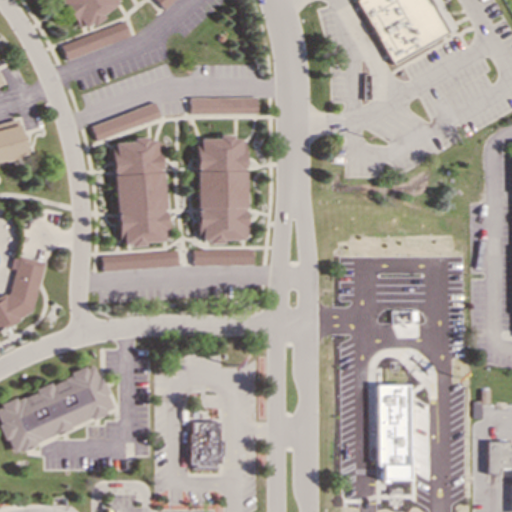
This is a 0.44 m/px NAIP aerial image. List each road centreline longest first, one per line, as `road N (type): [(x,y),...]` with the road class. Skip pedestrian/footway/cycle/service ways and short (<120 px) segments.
road 1 (residential): [(295,172),(275,325),(276,511)]
road 2 (residential): [(308,511),(305,261),(295,172)]
road 3 (residential): [(0,369),(77,333),(80,208),(66,120)]
road 4 (residential): [(66,120),(174,87),(292,87)]
road 5 (residential): [(77,333),(305,324)]
road 6 (residential): [(279,0),(295,172)]
road 7 (residential): [(189,0),(154,37),(50,78)]
road 8 (residential): [(5,0),(35,39),(66,120)]
